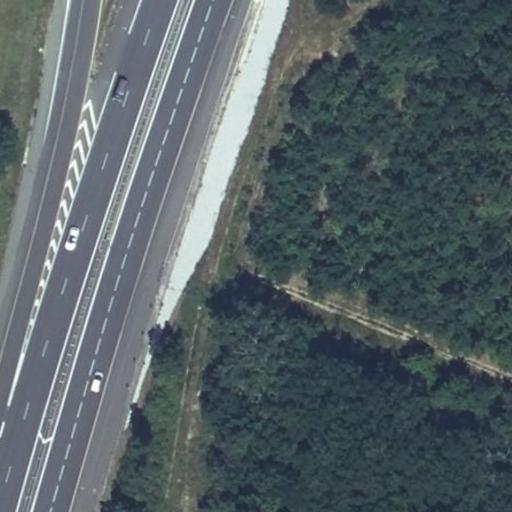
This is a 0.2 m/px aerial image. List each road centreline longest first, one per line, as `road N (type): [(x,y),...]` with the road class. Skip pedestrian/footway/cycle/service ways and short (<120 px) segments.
road 1 (motorway): [(50,511),(212,0)]
road 2 (motorway): [(160,0),(0,505)]
road 3 (motorway): [(78,0),(0,387)]
